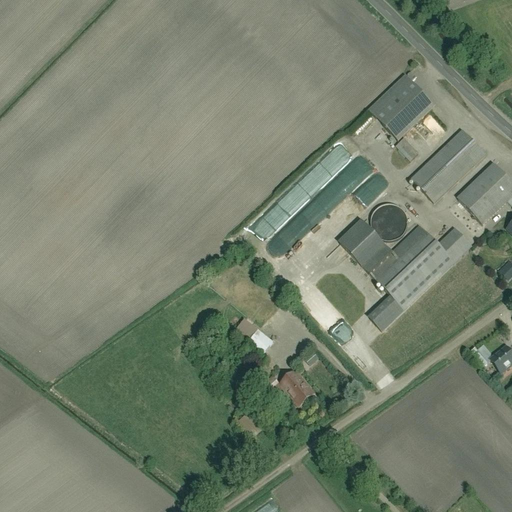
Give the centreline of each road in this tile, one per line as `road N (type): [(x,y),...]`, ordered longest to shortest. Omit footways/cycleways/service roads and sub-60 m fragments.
road 1 (tertiary): [(374,0),(511,134)]
road 2 (track): [(329,437),(226,511)]
